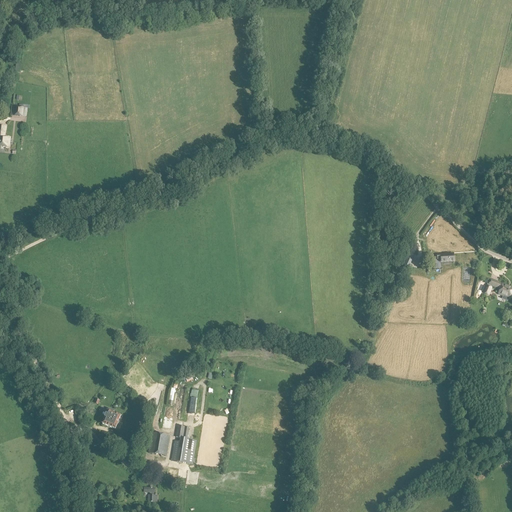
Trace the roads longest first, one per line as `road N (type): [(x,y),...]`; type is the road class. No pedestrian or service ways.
road 1 (unclassified): [(2,259),(176,188),(272,137),(319,131)]
road 2 (unclassified): [(70,511),(74,453),(65,420),(0,296)]
road 3 (track): [(319,131),(349,0)]
